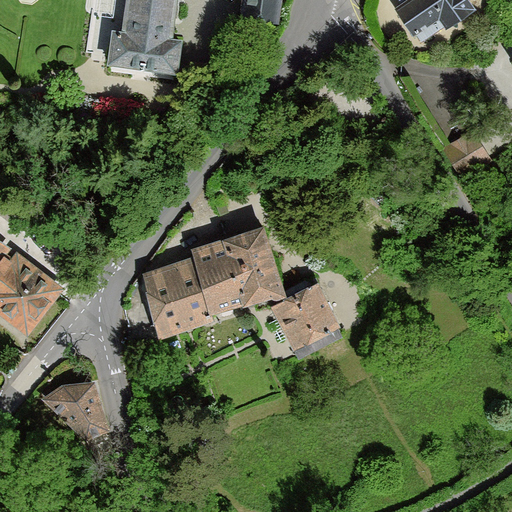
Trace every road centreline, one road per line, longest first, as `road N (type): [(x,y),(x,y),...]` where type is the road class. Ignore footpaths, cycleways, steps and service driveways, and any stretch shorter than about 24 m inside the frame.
road 1 (tertiary): [(320,12),(89,316)]
road 2 (unclassified): [(511,290),(389,86),(353,38),(320,12)]
road 3 (tertiary): [(89,316),(103,337),(147,511)]
road 4 (residential): [(0,416),(89,316)]
